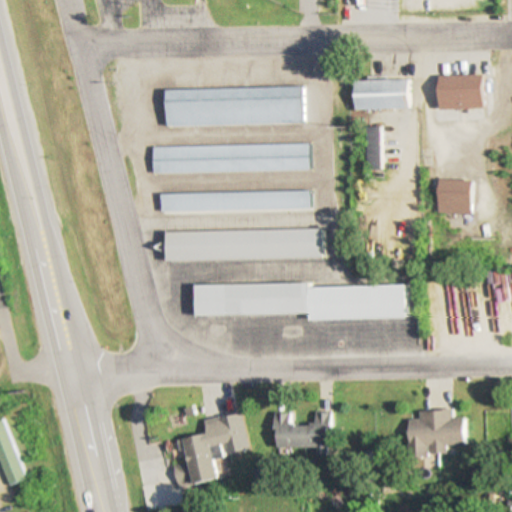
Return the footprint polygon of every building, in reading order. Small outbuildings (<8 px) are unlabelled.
[(442,108),(486,108),(486,75),(442,75),(442,108)] [(411,110),(411,80),(358,80),(358,110),(411,110)] [(368,170),(384,170),(384,127),(368,127),(368,170)] [(473,214),(474,180),(441,179),(440,213),(473,214)] [(325,229),(170,231),(170,259),(326,258),(325,229)] [(313,287),(313,283),(199,285),(200,315),(314,313),(314,319),(410,318),(410,285),(313,287)] [(468,445),(467,418),(456,418),(456,410),(422,410),(422,420),(412,420),(413,454),(449,453),(449,446),(468,445)] [(332,413),(318,413),(318,425),(293,425),(293,413),(278,414),(279,450),(333,449),(332,413)] [(223,480),(218,451),(228,449),(229,455),(252,451),(245,414),(209,420),(212,435),(186,440),(190,464),(178,466),(182,488),(223,480)] [(8,419),(0,421),(0,449),(12,486),(28,480),(8,419)]
